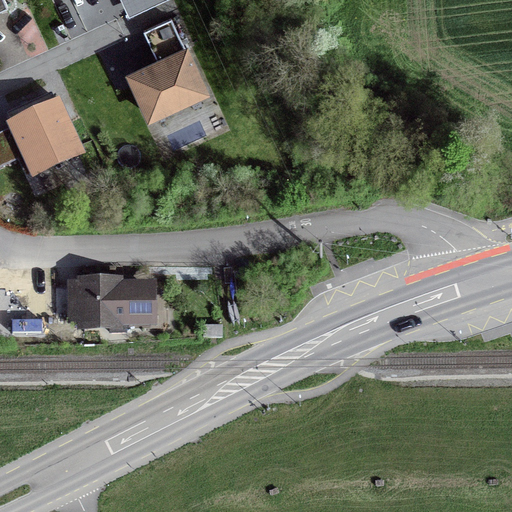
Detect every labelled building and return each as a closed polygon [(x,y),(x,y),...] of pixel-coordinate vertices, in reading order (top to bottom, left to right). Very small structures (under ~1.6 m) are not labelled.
[(204,95),(212,91),(189,42),(184,44),(171,17),(143,29),(156,57),(125,71),(148,121),(171,111),(177,124),(211,109),(204,95)] [(86,156),(60,100),(55,102),(52,94),(6,115),(10,123),(6,125),(8,130),(0,133),(0,170),(18,162),(27,180),(31,178),(33,181),(86,156)] [(156,327),(156,281),(123,282),(123,278),(77,278),(77,281),(67,282),(67,287),(55,287),(55,319),(57,319),(57,331),(70,330),(70,325),(77,325),(78,332),(110,331),(110,335),(127,334),(127,328),(156,327)] [(35,310),(35,280),(5,280),(5,310),(35,310)] [(223,326),(203,326),(203,339),(223,338),(223,326)]
